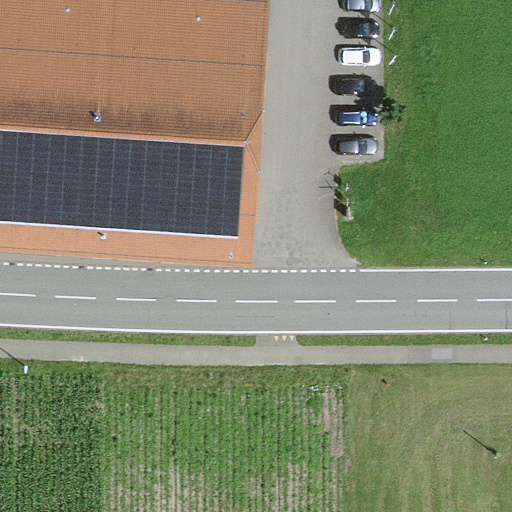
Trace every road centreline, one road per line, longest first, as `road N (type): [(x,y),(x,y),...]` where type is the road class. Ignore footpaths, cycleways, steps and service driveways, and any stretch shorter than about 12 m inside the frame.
road 1 (unclassified): [(280,301),(293,0)]
road 2 (primary): [(0,292),(280,301)]
road 3 (primary): [(280,301),(511,300)]
